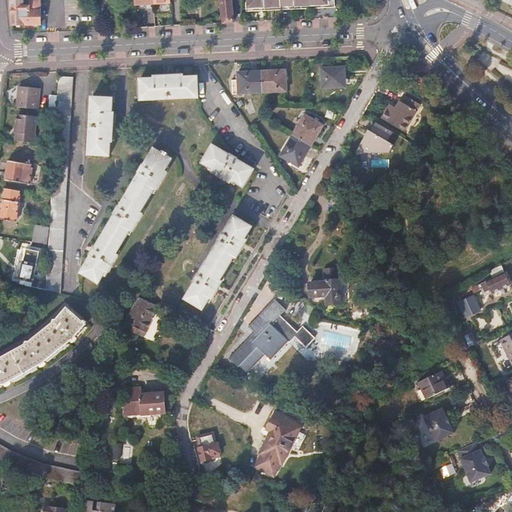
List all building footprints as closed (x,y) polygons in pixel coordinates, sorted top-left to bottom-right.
[(10,0),(12,25),(41,24),(40,0),(10,0)] [(233,22),(233,21),(231,0),(220,0),(222,22),(223,23),(233,22)] [(265,10),(264,0),(247,0),(248,10),(265,10)] [(280,9),(279,0),(264,0),(265,10),(280,9)] [(293,9),(293,0),(279,0),(280,9),(293,9)] [(310,8),(309,0),(293,0),(293,9),(310,8)] [(325,0),(309,0),(310,8),(326,8),(325,0)] [(344,66),(322,68),(322,88),(346,87),(344,66)] [(238,72),(238,80),(232,80),(232,93),(286,91),(285,70),(238,72)] [(153,75),(153,78),(139,78),(140,99),(198,97),(197,76),(183,77),(182,74),(153,75)] [(73,77),(58,76),(56,109),(54,143),(52,192),(50,225),(49,242),(46,290),(61,293),(73,77)] [(398,91),(404,83),(395,77),(389,87),(398,91)] [(18,87),(16,106),(36,108),(38,88),(18,87)] [(382,118),(404,131),(420,104),(405,94),(396,108),(391,103),(382,118)] [(114,112),(112,111),(113,97),(91,96),(89,153),(110,155),(110,140),(113,141),(114,112)] [(17,114),(15,140),(33,141),(35,115),(17,114)] [(322,125),(304,115),(281,155),(299,165),(322,125)] [(389,151),(399,136),(376,122),(371,130),(368,129),(355,151),(389,151)] [(201,162),(213,169),(212,171),(229,181),(231,179),(243,186),(254,169),(237,159),(237,158),(231,154),(230,155),(212,144),(201,162)] [(99,284),(107,272),(109,273),(119,256),(117,254),(131,229),(134,230),(143,214),(141,212),(156,188),(158,189),(167,172),(165,171),(172,158),(154,148),(145,165),(143,164),(140,170),(140,171),(120,207),(118,206),(115,213),(116,214),(96,249),(94,248),(91,254),(92,255),(81,272),(99,284)] [(4,179),(22,181),(24,161),(7,159),(4,179)] [(340,184),(349,182),(346,162),(337,164),(340,184)] [(21,188),(4,186),(1,217),(18,218),(21,188)] [(234,216),(224,233),(223,232),(219,239),(220,240),(199,274),(198,274),(194,280),(195,281),(185,298),(203,309),(211,297),(213,298),(222,281),(220,280),(235,255),(237,257),(247,240),(244,240),(252,226),(234,216)] [(35,223),(32,240),(47,242),(50,225),(35,223)] [(17,283),(31,287),(39,252),(25,249),(17,283)] [(505,273),(500,263),(489,269),(493,277),(481,283),(485,290),(490,287),(493,293),(511,284),(508,279),(505,273)] [(326,295),(327,303),(340,302),(340,294),(339,294),(338,280),(337,279),(336,268),(324,270),(325,281),(310,283),(311,296),(326,295)] [(471,287),(474,294),(482,290),(479,283),(471,287)] [(312,304),(327,303),(326,295),(311,296),(312,304)] [(481,309),(473,295),(459,302),(466,316),(481,309)] [(249,326),(255,332),(230,357),(239,367),(241,365),(248,373),(265,354),(272,359),(288,341),(272,325),(287,309),(275,298),(249,326)] [(145,332),(157,306),(140,299),(133,309),(127,316),(130,317),(128,325),(134,327),(132,331),(137,333),(139,329),(145,332)] [(317,310),(309,305),(305,311),(313,316),(317,310)] [(0,385),(1,385),(2,386),(9,383),(9,381),(37,366),(38,367),(44,362),(43,361),(69,341),(70,341),(75,336),(76,334),(85,324),(84,322),(85,320),(82,318),(82,320),(67,307),(57,318),(56,317),(52,323),(49,325),(29,341),(27,342),(24,344),(24,345),(0,358),(0,385)] [(511,334),(500,340),(511,364),(511,334)] [(124,363),(130,350),(116,344),(110,358),(124,363)] [(473,370),(482,364),(477,357),(469,363),(473,370)] [(418,385),(428,401),(450,388),(440,371),(418,385)] [(142,414),(165,413),(164,392),(140,393),(140,387),(122,388),(124,415),(142,413),(142,414)] [(454,425),(450,416),(445,407),(427,416),(439,440),(457,431),(454,425)] [(263,454),(257,467),(276,475),(281,462),(283,463),(302,424),(274,411),(266,428),(272,431),(261,452),(263,454)] [(202,460),(219,455),(219,452),(220,452),(219,449),(221,448),(220,442),(217,443),(216,442),(214,442),(211,433),(197,437),(200,448),(198,448),(202,460)] [(481,448),(477,440),(455,449),(469,482),(488,475),(486,467),(486,466),(482,456),(481,457),(478,449),(481,448)] [(121,458),(122,443),(110,442),(109,458),(121,458)] [(38,477),(78,485),(80,472),(39,462),(11,450),(0,444),(0,460),(5,463),(6,464),(38,477)] [(452,462),(439,468),(443,478),(456,472),(452,462)] [(101,503),(96,502),(96,500),(86,499),(85,511),(115,511),(117,503),(101,501),(101,503)]
